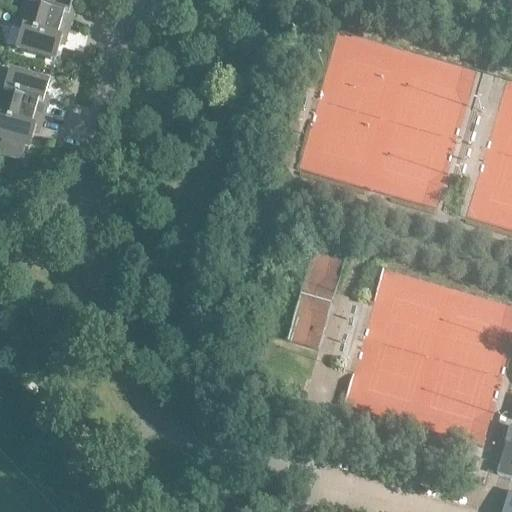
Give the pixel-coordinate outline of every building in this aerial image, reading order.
[(23,2),(19,15),(69,29),(72,16),(68,15),(72,0),(28,0),(28,3),(23,2)] [(69,29),(19,15),(16,28),(20,30),(14,50),(54,62),(60,41),(65,43),(69,29)] [(0,91),(0,105),(43,118),(47,105),(42,103),(48,83),(8,71),(2,92),(0,91)] [(43,118),(0,105),(0,142),(0,143),(0,155),(20,162),(24,149),(28,150),(34,130),(39,131),(43,118)] [(511,434),(510,434),(497,477),(511,480),(511,434)]
